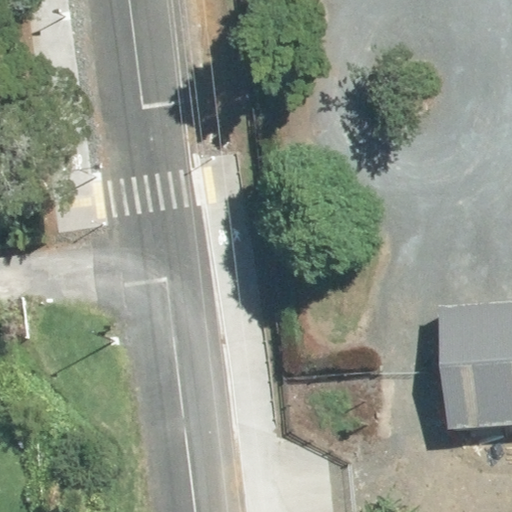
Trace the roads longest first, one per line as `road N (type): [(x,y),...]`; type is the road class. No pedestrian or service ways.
road 1 (unclassified): [(131,0),(186,511)]
road 2 (track): [(158,256),(0,278)]
